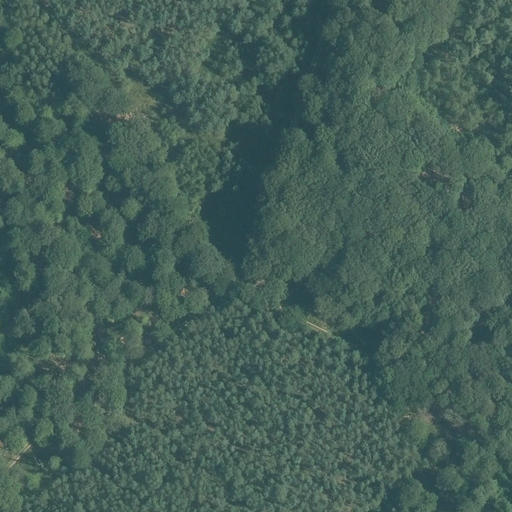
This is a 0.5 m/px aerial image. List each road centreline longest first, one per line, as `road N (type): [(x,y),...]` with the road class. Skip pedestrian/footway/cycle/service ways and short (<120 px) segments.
road 1 (track): [(454,511),(393,380),(354,348),(241,285),(336,0)]
road 2 (track): [(0,476),(71,406),(241,285)]
